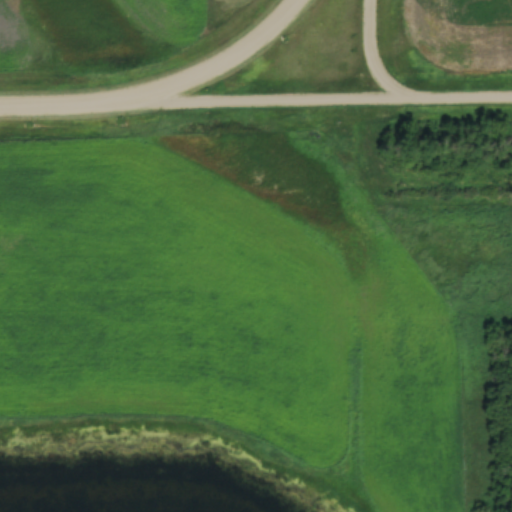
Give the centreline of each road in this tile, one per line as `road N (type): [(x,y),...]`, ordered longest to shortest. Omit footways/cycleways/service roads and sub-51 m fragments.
road 1 (residential): [(408,99),(116,104)]
road 2 (tertiary): [(116,104),(228,60),(300,0)]
road 3 (residential): [(511,96),(408,99),(373,53),(373,0)]
